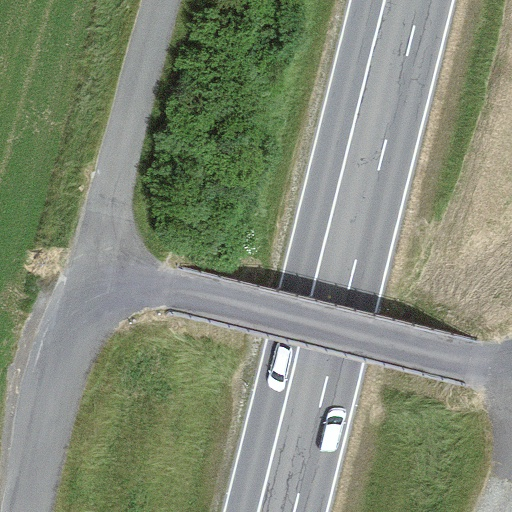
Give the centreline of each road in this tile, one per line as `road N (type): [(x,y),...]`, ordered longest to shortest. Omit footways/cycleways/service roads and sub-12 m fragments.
road 1 (primary): [(403,0),(277,511)]
road 2 (unclassified): [(111,291),(173,288),(471,362),(511,357)]
road 3 (unclassified): [(162,0),(113,186),(111,291)]
road 4 (unclassified): [(31,511),(61,362),(79,316),(111,291)]
